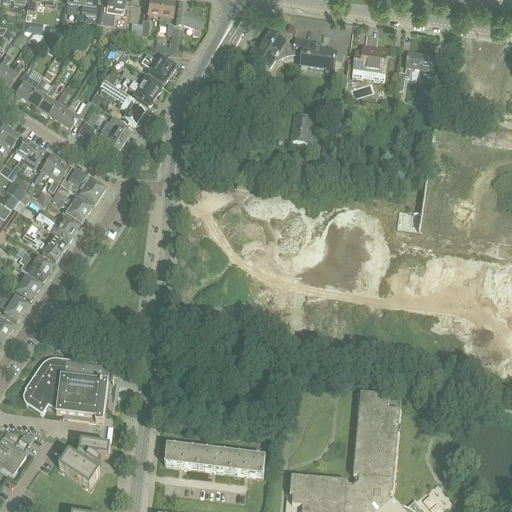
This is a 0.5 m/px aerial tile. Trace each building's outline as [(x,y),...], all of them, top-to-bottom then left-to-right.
[(28,0),(26,12),(34,13),(36,2),(46,4),(45,7),(54,9),(55,0),(28,0)] [(81,3),(81,0),(67,0),(68,2),(66,8),(82,11),(82,10),(83,4),(81,3)] [(81,0),(81,3),(83,4),(82,10),(82,11),(81,18),(85,19),(85,20),(87,20),(86,26),(94,27),(94,21),(96,13),(94,13),(95,9),(96,0),(81,0)] [(96,13),(94,21),(94,27),(112,30),(114,18),(122,19),(123,18),(124,18),(125,13),(123,13),(125,0),(108,0),(107,11),(104,11),(104,10),(95,9),(94,13),(96,13)] [(149,3),(148,13),(146,24),(149,24),(153,25),(153,22),(154,20),(159,21),(162,5),(161,5),(160,3),(155,3),(154,4),(149,3)] [(162,5),(159,21),(165,21),(165,24),(165,26),(167,26),(171,27),(173,16),(174,7),(169,6),(168,4),(163,4),(162,5)] [(170,50),(170,51),(170,52),(169,59),(182,61),(183,53),(179,53),(182,29),(194,32),(193,37),(200,39),(201,33),(204,23),(184,17),(186,9),(186,8),(179,7),(177,15),(176,28),(173,27),(173,32),(172,38),(170,50)] [(26,25),(25,33),(41,36),(42,28),(26,25)] [(60,31),(50,29),(48,38),(59,39),(60,31)] [(23,47),(31,35),(24,33),(20,33),(17,38),(18,38),(15,43),(23,47)] [(85,35),(83,45),(92,46),(93,35),(85,35)] [(42,41),(44,39),(44,38),(33,36),(28,44),(29,44),(28,45),(31,47),(32,47),(32,46),(37,49),(42,41)] [(260,53),(257,51),(256,51),(258,52),(250,63),(249,63),(259,69),(261,66),(270,72),(276,62),(278,64),(280,63),(282,61),(285,60),(288,59),(291,58),(293,58),(296,58),(299,57),(302,58),(301,69),(327,73),(327,76),(334,77),(336,64),(342,65),(342,63),(343,57),(315,53),(317,43),(316,43),(296,41),(296,40),(294,49),(283,42),(282,43),(271,36),(260,53)] [(139,38),(131,37),(130,48),(130,50),(138,51),(139,38)] [(64,54),(70,45),(65,43),(59,52),(64,54)] [(80,62),(88,49),(76,47),(70,56),(80,62)] [(385,77),(387,60),(388,54),(363,50),(363,54),(362,54),(363,50),(360,49),(360,56),(356,55),(355,61),(353,72),(353,77),(352,80),(375,83),(384,85),(385,77)] [(146,58),(144,61),(170,79),(171,78),(169,77),(171,75),(172,76),(176,70),(174,69),(175,68),(166,63),(161,60),(160,60),(158,64),(148,58),(146,57),(146,58)] [(399,75),(398,83),(397,94),(402,95),(405,79),(410,80),(411,73),(419,74),(421,59),(409,57),(408,57),(406,72),(405,76),(399,75)] [(0,87),(9,74),(5,71),(12,61),(7,58),(0,68),(0,87)] [(421,59),(419,74),(434,76),(436,61),(435,61),(421,59)] [(170,79),(144,61),(142,64),(141,66),(151,73),(149,77),(154,81),(163,87),(163,86),(165,87),(168,82),(167,81),(168,78),(170,79)] [(13,76),(9,74),(0,87),(0,89),(4,92),(5,91),(8,93),(24,69),(19,66),(13,76)] [(104,82),(112,88),(118,79),(115,77),(117,74),(113,72),(111,75),(110,74),(104,82)] [(47,73),(43,78),(50,83),(53,78),(47,73)] [(126,81),(128,82),(155,100),(156,99),(155,98),(157,96),(158,96),(160,95),(161,94),(161,92),(160,91),(160,90),(146,81),(143,86),(126,75),(124,73),(121,78),(126,81)] [(15,98),(26,105),(39,86),(29,79),(30,78),(25,75),(16,90),(19,92),(15,98)] [(435,104),(438,88),(439,81),(433,80),(429,103),(435,104)] [(140,103),(148,109),(149,108),(150,108),(151,108),(153,106),(153,104),(152,103),(154,100),(155,101),(155,100),(128,82),(126,81),(121,88),(134,96),(135,95),(136,96),(134,99),(140,103)] [(26,105),(37,112),(45,100),(47,96),(52,89),(41,82),(39,86),(26,105)] [(125,114),(122,119),(120,123),(127,127),(129,124),(135,128),(136,127),(137,127),(138,127),(139,127),(140,126),(140,125),(141,125),(141,124),(141,123),(141,122),(141,121),(140,120),(144,115),(130,106),(133,101),(112,88),(104,82),(99,91),(123,106),(120,111),(125,114)] [(56,92),(52,89),(47,96),(52,99),(56,92)] [(65,92),(56,106),(48,119),(59,125),(69,109),(63,106),(70,95),(65,92)] [(37,112),(48,119),(56,106),(50,103),(45,100),(37,112)] [(88,104),(79,119),(85,123),(94,108),(88,104)] [(69,108),(69,109),(59,125),(70,132),(78,120),(72,117),(75,112),(69,108)] [(121,116),(114,111),(112,112),(110,114),(110,116),(117,121),(120,121),(121,118),(121,116)] [(308,146),(312,120),(295,117),(291,143),(308,146)] [(129,138),(124,135),(128,129),(115,120),(110,128),(116,132),(110,141),(122,149),(129,138)] [(78,135),(83,139),(84,139),(90,129),(85,125),(78,135)] [(3,128),(0,132),(0,146),(2,148),(11,133),(8,131),(8,130),(6,128),(5,129),(3,128)] [(87,147),(96,132),(90,129),(84,139),(83,139),(81,143),(87,147)] [(11,133),(2,148),(8,152),(9,150),(11,151),(20,138),(18,137),(18,136),(15,134),(14,135),(11,133)] [(122,149),(110,141),(110,142),(108,140),(101,136),(98,141),(107,147),(103,152),(115,160),(122,149)] [(15,181),(21,171),(35,148),(31,145),(32,145),(28,142),(27,143),(25,142),(16,156),(22,159),(16,168),(15,168),(8,180),(13,184),(15,181)] [(40,151),(35,148),(21,171),(15,181),(19,183),(28,168),(26,167),(29,163),(37,169),(46,155),(44,154),(44,152),(41,151),(40,151)] [(45,177),(50,180),(60,163),(59,163),(59,161),(56,160),(55,160),(51,158),(35,184),(39,187),(45,177)] [(65,167),(65,165),(62,164),(61,164),(60,163),(50,180),(54,183),(48,192),(54,195),(70,170),(65,167)] [(106,191),(72,170),(61,188),(79,200),(81,198),(95,207),(106,191)] [(16,187),(12,185),(8,190),(12,193),(10,197),(18,203),(19,202),(24,194),(25,192),(17,187),(16,187)] [(34,191),(29,188),(26,193),(31,196),(34,191)] [(88,215),(90,215),(92,213),(91,211),(92,210),(77,201),(75,204),(74,203),(73,204),(56,193),(54,197),(86,218),(88,215)] [(24,194),(19,202),(26,206),(30,198),(24,194)] [(48,197),(43,204),(47,207),(52,200),(48,197)] [(85,220),(86,218),(54,197),(54,198),(52,202),(69,213),(67,216),(81,226),(82,224),(84,225),(85,222),(85,220)] [(10,198),(4,208),(11,212),(18,203),(10,198)] [(19,203),(13,211),(19,216),(25,207),(19,203)] [(0,219),(4,222),(11,212),(4,208),(4,207),(0,212),(0,219)] [(75,235),(77,235),(79,232),(78,230),(79,229),(65,220),(62,224),(53,218),(53,219),(49,216),(49,215),(41,210),(38,214),(40,216),(47,220),(74,237),(75,235)] [(13,211),(6,222),(4,224),(0,230),(0,232),(6,236),(12,226),(19,216),(13,211)] [(72,240),(74,237),(47,220),(40,216),(36,222),(42,225),(44,225),(49,228),(47,231),(69,245),(70,244),(71,244),(73,241),(72,240)] [(61,257),(37,242),(26,234),(22,240),(35,248),(35,247),(36,248),(36,247),(46,253),(43,257),(56,265),(57,265),(59,262),(59,261),(61,257)] [(38,239),(37,242),(61,257),(64,253),(64,254),(67,250),(66,249),(54,241),(51,244),(42,238),(40,241),(38,239)] [(22,260),(23,260),(48,277),(50,274),(51,274),(53,271),(53,270),(54,268),(39,259),(36,263),(24,256),(22,260)] [(48,277),(23,260),(22,260),(19,265),(23,267),(21,271),(22,271),(43,285),(44,284),(45,283),(47,280),(46,279),(48,277)] [(34,299),(36,296),(9,278),(8,279),(0,273),(0,279),(17,290),(14,293),(16,294),(30,304),(31,303),(33,303),(34,300),(34,299)] [(37,293),(39,293),(40,291),(40,289),(41,288),(26,279),(24,282),(15,276),(14,277),(11,275),(9,278),(36,296),(37,293)] [(25,312),(26,313),(28,309),(27,309),(28,308),(15,299),(12,303),(0,295),(0,301),(1,302),(22,316),(25,312)] [(20,320),(22,316),(1,302),(0,301),(0,307),(7,312),(4,316),(17,325),(17,324),(18,324),(21,320),(20,320)] [(0,333),(8,339),(10,335),(12,335),(13,333),(12,331),(13,330),(1,321),(0,322),(0,333)] [(64,417),(63,421),(104,426),(111,368),(57,362),(52,362),(48,364),(44,366),(42,369),(26,394),(27,394),(26,396),(25,403),(29,409),(43,418),(49,408),(57,414),(57,416),(64,417)] [(422,511),(416,504),(405,511),(401,511),(399,509),(395,503),(393,505),(390,502),(390,497),(393,498),(400,414),(398,413),(398,411),(401,411),(402,397),(390,396),(389,402),(380,401),(381,398),(362,396),(354,480),(357,480),(356,485),(353,488),(348,487),(348,485),(292,480),(290,499),(293,499),(293,508),(287,508),(286,511),(422,511)] [(32,437),(26,445),(29,447),(35,439),(36,438),(32,437)] [(0,444),(0,455),(7,460),(14,450),(2,442),(0,444)] [(100,461),(109,461),(111,450),(81,446),(80,457),(77,461),(70,456),(61,468),(59,471),(65,475),(84,487),(90,491),(100,476),(92,470),(93,468),(98,472),(101,467),(98,464),(100,461)] [(166,468),(198,472),(201,453),(168,449),(166,468)] [(27,458),(14,450),(7,460),(20,468),(27,458)] [(233,457),(201,453),(198,472),(231,476),(233,457)] [(231,476),(249,478),(264,480),(267,461),(233,457),(231,476)] [(13,479),(20,468),(7,460),(1,471),(13,479)]
